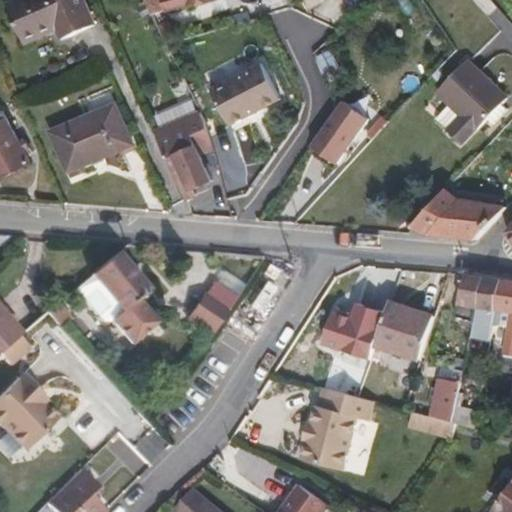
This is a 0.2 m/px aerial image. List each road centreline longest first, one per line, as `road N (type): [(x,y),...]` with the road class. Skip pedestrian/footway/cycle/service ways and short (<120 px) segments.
road 1 (residential): [(131,511),(211,439),(331,247)]
road 2 (tertiary): [(331,247),(0,217)]
road 3 (tertiary): [(470,262),(331,247)]
